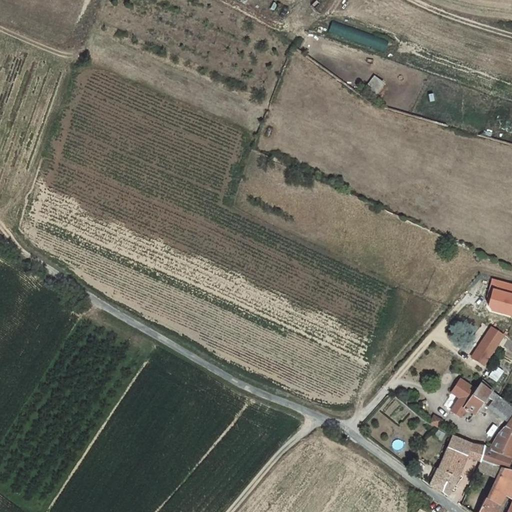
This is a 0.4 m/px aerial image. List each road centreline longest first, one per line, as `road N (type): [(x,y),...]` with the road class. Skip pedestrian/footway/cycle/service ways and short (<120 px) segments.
road 1 (unclassified): [(457,511),(348,431),(238,387),(0,244)]
road 2 (track): [(316,417),(230,511)]
